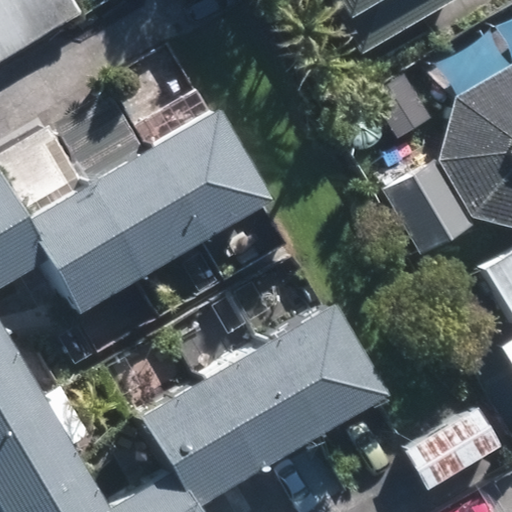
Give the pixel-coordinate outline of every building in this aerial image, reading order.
[(0,0),(0,55),(76,11),(69,0),(0,0)] [(321,0),(352,53),(443,0),(321,0)] [(511,63),(499,60),(443,92),(426,154),(423,148),(373,176),(411,244),(461,215),(459,212),(511,225),(511,239),(471,263),(508,330),(486,341),(511,386),(511,63)] [(99,89),(42,123),(73,176),(131,143),(99,89)] [(0,511),(182,511),(181,509),(370,397),(314,304),(121,419),(152,471),(94,506),(0,347),(0,278),(30,261),(61,314),(256,200),(200,108),(12,220),(0,200),(0,511)] [(0,181),(16,210),(71,178),(39,125),(0,147),(0,181)] [(393,449),(416,488),(493,444),(470,405),(393,449)]
